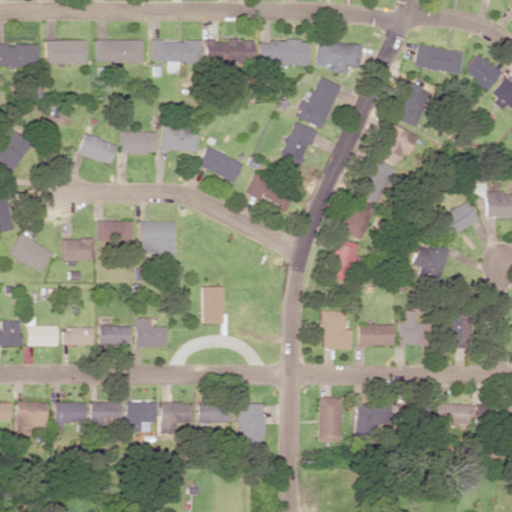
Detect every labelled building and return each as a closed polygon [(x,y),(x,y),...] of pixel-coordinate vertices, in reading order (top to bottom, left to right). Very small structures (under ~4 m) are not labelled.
[(42,63),(82,62),(81,39),(41,40),(42,63)] [(138,39),(93,39),(92,61),(138,62),(138,39)] [(255,62),(303,64),(304,41),(256,39),(255,62)] [(197,40),(148,40),(148,60),(163,60),(163,71),(175,71),(175,63),(197,63),(197,40)] [(251,62),(250,40),(203,41),(204,66),(231,65),(231,62),(251,62)] [(312,64),(330,65),(329,72),(344,73),(344,66),(355,67),(357,43),(313,40),(312,64)] [(0,43),(0,65),(35,64),(34,43),(0,43)] [(411,65),(455,73),(459,51),(415,43),(411,65)] [(484,89),(498,72),(475,53),(460,70),(484,89)] [(290,115),(317,127),(336,85),(315,76),(304,102),(297,99),(290,115)] [(511,113),(511,84),(502,76),(486,95),(501,107),(503,105),(511,113)] [(391,117),(412,124),(425,87),(404,80),(391,117)] [(310,130),(291,121),(274,159),(294,168),(310,130)] [(402,154),(411,135),(387,122),(371,154),(392,165),(399,152),(402,154)] [(157,149),(194,151),(195,127),(159,125),(157,149)] [(118,152),(152,153),(152,131),(118,130),(118,152)] [(0,171),(2,173),(26,145),(10,131),(0,142),(0,171)] [(113,143),(80,133),(74,154),(107,163),(113,143)] [(194,164),(230,180),(238,162),(202,146),(194,164)] [(355,195),(376,202),(388,166),(367,159),(355,195)] [(286,192),(252,172),(243,188),(276,208),(286,192)] [(511,191),(483,192),(483,217),(511,215),(511,191)] [(0,230),(8,228),(0,192),(0,230)] [(371,205),(350,196),(336,230),(357,239),(371,205)] [(475,218),(463,200),(433,221),(445,238),(475,218)] [(128,220),(93,220),(94,241),(128,241),(128,220)] [(169,252),(170,221),(136,220),(135,242),(140,242),(139,252),(169,252)] [(48,249),(14,234),(4,255),(38,270),(48,249)] [(57,238),(58,260),(89,259),(88,237),(57,238)] [(343,281),(353,243),(333,238),(324,276),(343,281)] [(439,246),(421,247),(422,271),(440,270),(439,246)] [(197,322),(218,322),(218,285),(197,286),(197,322)] [(340,328),(340,310),(319,310),(318,347),(346,348),(347,328),(340,328)] [(396,343),(422,343),(421,322),(410,322),(410,310),(395,310),(396,343)] [(463,312),(444,311),(443,347),(462,347),(463,312)] [(22,344),(52,345),(52,325),(29,324),(29,316),(22,316),(22,344)] [(130,318),(130,346),(160,345),(160,326),(146,326),(146,317),(130,318)] [(0,344),(15,344),(15,320),(0,319),(0,344)] [(388,323),(353,322),(353,344),(388,344),(388,323)] [(124,325),(94,325),(94,344),(124,345),(124,325)] [(87,345),(88,327),(58,327),(57,345),(87,345)] [(315,440),(338,441),(338,397),(316,396),(315,440)] [(12,431),(42,432),(42,401),(12,401),(12,431)] [(79,421),(79,401),(50,401),(50,428),(61,428),(61,421),(79,421)] [(116,423),(116,403),(86,402),(86,421),(116,423)] [(174,424),(174,420),(187,420),(187,403),(157,402),(157,424),(174,424)] [(260,403),(236,402),(235,443),(260,444),(260,403)] [(465,422),(466,403),(432,403),(432,418),(437,418),(437,425),(441,425),(440,430),(446,430),(446,421),(465,422)] [(194,422),(224,423),(225,405),(195,404),(194,422)] [(354,404),(353,440),(368,440),(368,422),(388,422),(388,405),(354,404)]
